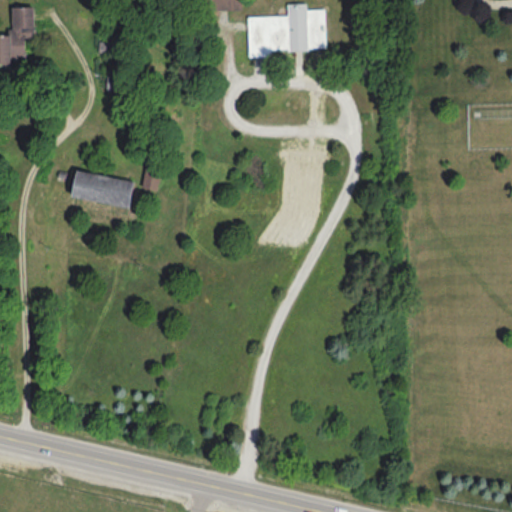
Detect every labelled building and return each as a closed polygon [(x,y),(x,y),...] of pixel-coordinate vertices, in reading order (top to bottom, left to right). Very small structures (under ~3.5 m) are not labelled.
[(243,10),(242,0),(205,0),(205,10),(243,10)] [(327,49),(326,9),(307,9),(307,3),(289,4),(289,16),(249,17),(249,57),(273,57),(273,50),(327,49)] [(36,6),(14,6),(14,33),(0,33),(0,62),(29,63),(28,38),(36,38),(36,6)] [(128,76),(109,76),(109,90),(128,90),(128,76)] [(144,187),(158,190),(166,160),(151,157),(144,187)] [(75,197),(134,207),(139,180),(80,170),(75,197)]
